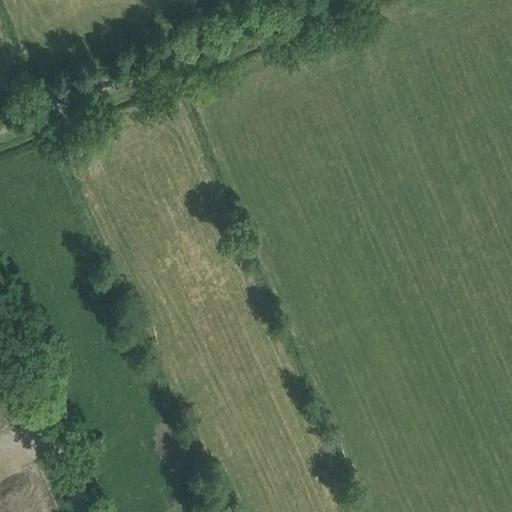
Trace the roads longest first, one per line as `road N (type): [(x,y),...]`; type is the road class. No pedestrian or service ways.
road 1 (track): [(0,127),(318,0)]
road 2 (unclassified): [(88,511),(0,322)]
